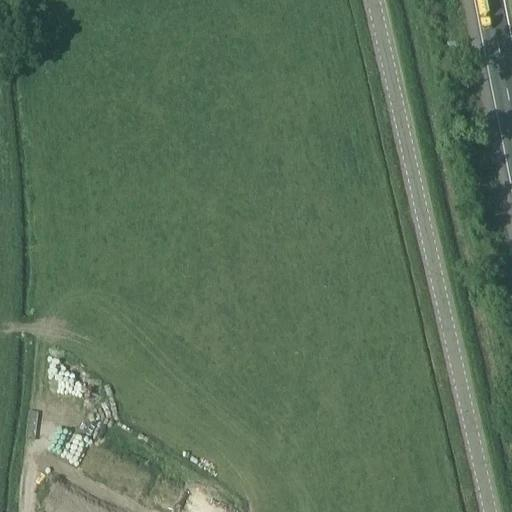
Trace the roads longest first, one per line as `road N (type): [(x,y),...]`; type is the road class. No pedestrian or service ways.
road 1 (unclassified): [(482,511),(367,0)]
road 2 (motorway): [(486,0),(511,125)]
